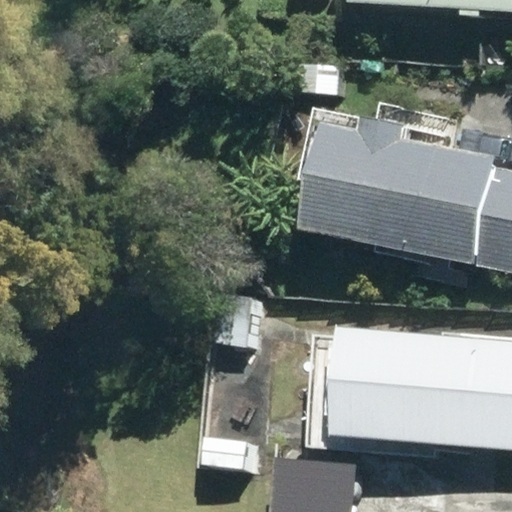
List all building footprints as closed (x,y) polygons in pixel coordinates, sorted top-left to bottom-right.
[(307,0),(307,13),(339,14),(339,0),(307,0)] [(511,0),(359,0),(359,17),(511,24),(511,0)] [(346,71),(303,70),(302,101),(345,102),(346,71)] [(336,145),(316,254),(485,284),(486,278),(511,282),(511,183),(507,183),(508,175),(419,158),(421,147),(378,139),(376,153),(336,145)] [(233,305),(228,352),(261,356),(266,308),(233,305)] [(511,355),(349,350),(345,459),(511,464),(511,355)] [(216,477),(257,479),(258,450),(217,448),(216,477)]
